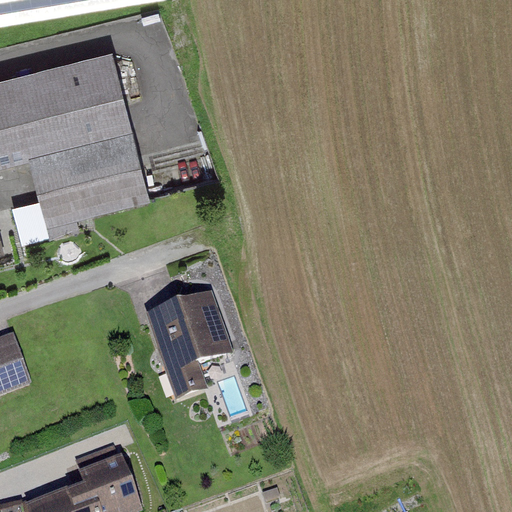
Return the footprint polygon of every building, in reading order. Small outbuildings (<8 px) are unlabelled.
[(0,0),(0,26),(161,0),(0,0)] [(115,46),(0,76),(0,163),(32,155),(53,234),(158,206),(115,46)] [(166,313),(147,319),(176,404),(210,392),(201,368),(233,357),(212,297),(166,313)] [(14,339),(0,344),(0,396),(31,386),(14,339)] [(60,501),(28,511),(140,511),(120,457),(74,474),(77,482),(81,493),(60,501)]
